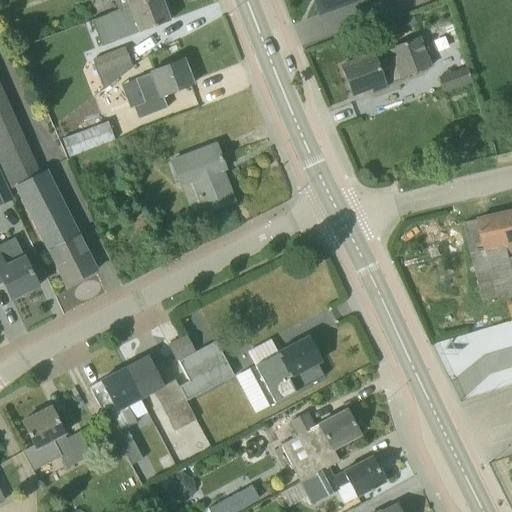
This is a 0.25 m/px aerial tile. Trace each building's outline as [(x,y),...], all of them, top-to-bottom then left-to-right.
[(115,0),(119,10),(146,0),(85,0),(86,3),(93,0),(106,0),(107,1),(110,0),(115,0)] [(160,0),(146,0),(119,10),(112,13),(117,26),(116,27),(121,40),(169,22),(160,0)] [(315,0),(320,13),(354,0),(315,0)] [(404,20),(383,28),(387,39),(408,31),(404,20)] [(401,79),(430,68),(418,38),(390,49),(390,50),(373,56),(373,55),(341,67),(352,96),(371,89),(373,93),(386,89),(380,72),(396,66),(401,79)] [(103,89),(132,67),(125,48),(92,61),(103,89)] [(149,102),(193,85),(183,60),(139,77),(149,102)] [(467,69),(439,79),(443,92),(471,82),(467,69)] [(31,177),(45,170),(0,72),(0,163),(11,188),(16,186),(31,178),(31,177)] [(225,169),(216,146),(172,162),(181,185),(183,185),(195,217),(233,202),(225,182),(224,182),(220,171),(225,169)] [(96,272),(78,236),(45,170),(31,177),(31,178),(16,186),(66,286),(96,272)] [(0,205),(11,200),(0,175),(0,205)] [(511,261),(511,260),(511,211),(478,220),(485,252),(508,247),(511,261)] [(511,316),(511,263),(511,261),(508,247),(485,252),(478,220),(464,223),(483,301),(503,296),(504,300),(507,299),(511,316)] [(0,283),(2,282),(11,300),(38,287),(24,257),(5,267),(0,256),(0,283)] [(193,351),(186,337),(168,346),(175,361),(193,351)] [(324,377),(317,363),(320,362),(308,338),(249,370),(261,393),(269,407),(285,398),(324,377)] [(124,369),(140,399),(153,392),(174,432),(196,421),(186,403),(178,386),(174,380),(163,386),(148,357),(124,369)] [(226,361),(178,386),(186,403),(235,378),(226,361)] [(126,406),(140,399),(124,369),(100,382),(115,411),(104,417),(130,466),(142,460),(123,425),(133,420),(126,406)] [(22,422),(34,445),(21,452),(32,473),(60,458),(66,469),(90,456),(78,433),(66,439),(63,435),(64,434),(50,407),(22,422)] [(291,467),(300,483),(328,468),(339,462),(333,450),(359,436),(346,410),(314,427),(307,413),(290,422),(304,450),(311,446),(315,454),(291,467)] [(371,457),(332,477),(328,468),(300,483),(311,504),(339,489),(346,503),(384,483),(371,457)] [(185,504),(194,491),(193,481),(180,472),(167,490),(185,504)]
